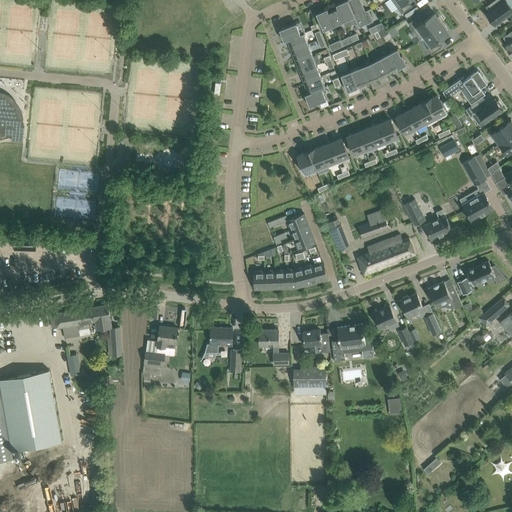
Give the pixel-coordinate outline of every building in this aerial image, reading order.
[(347,0),(345,0),(337,4),(344,21),(354,16),(355,16),(347,0)] [(354,16),(359,27),(373,21),(368,9),(365,11),(360,0),(347,0),(355,16),(354,16)] [(391,0),(402,13),(412,6),(408,0),(407,0),(391,0)] [(491,10),(486,13),(494,25),(511,11),(511,8),(506,0),(494,0),(487,5),(491,10)] [(327,8),(334,25),(344,21),(337,4),(327,8)] [(316,13),(323,30),(334,25),(327,8),(316,13)] [(424,35),(443,22),(438,16),(437,17),(434,13),(423,21),(419,15),(408,23),(420,39),(424,36),(424,35)] [(287,39),(301,34),(300,33),(296,22),(279,29),(284,41),(287,40),(287,39)] [(382,22),(375,25),(378,30),(385,27),(382,22)] [(447,27),(443,22),(424,35),(424,36),(431,45),(427,48),(431,54),(442,46),(438,41),(449,33),(446,28),(447,27)] [(385,27),(378,30),(378,31),(380,36),(381,37),(389,33),(385,27)] [(511,30),(503,37),(508,43),(506,44),(509,49),(507,50),(511,55),(511,53),(511,30)] [(287,39),(287,40),(292,50),(308,44),(304,32),(300,33),(301,34),(287,39)] [(359,39),(357,33),(351,36),(353,41),(359,39)] [(353,41),(351,36),(344,38),(347,44),(353,41)] [(343,46),(340,39),(329,44),(331,51),(343,46)] [(369,44),(367,39),(361,41),(363,47),(369,44)] [(363,47),(361,41),(355,44),(358,49),(363,47)] [(296,61),(313,55),(308,44),(292,50),(296,61)] [(341,57),(349,54),(347,48),(339,51),(341,57)] [(389,53),(398,69),(407,64),(402,55),(401,55),(397,48),(389,53)] [(339,51),(332,54),(335,60),(341,57),(339,51)] [(380,58),(388,73),(398,69),(389,53),(380,58)] [(296,61),(300,71),(317,65),(313,55),(296,61)] [(371,63),(378,79),(388,73),(380,58),(371,63)] [(361,66),(367,83),(378,79),(371,63),(361,66)] [(300,71),(304,82),(321,76),(317,65),(300,71)] [(351,70),(358,87),(367,83),(361,66),(351,70)] [(341,74),(347,91),(358,87),(351,70),(341,74)] [(443,91),(442,91),(447,98),(466,85),(473,94),(487,84),(478,70),(464,80),(462,78),(464,77),(463,76),(461,78),(460,76),(453,82),(454,83),(442,91),(443,91)] [(0,89),(18,90),(19,77),(0,76),(0,89)] [(308,93),(322,88),(325,87),(321,76),(304,82),(308,93)] [(341,85),(338,77),(332,79),(335,87),(341,85)] [(310,106),(326,99),(322,88),(308,93),(305,94),(310,106)] [(437,94),(427,100),(436,117),(447,112),(437,94)] [(1,96),(0,96),(0,139),(12,136),(11,140),(20,141),(21,128),(19,121),(18,121),(18,117),(17,113),(16,109),(14,106),(11,103),(8,100),(5,98),(1,96)] [(477,100),(474,96),(468,100),(471,104),(477,100)] [(477,101),(466,109),(471,116),(477,111),(485,122),(503,110),(501,107),(503,106),(499,100),(497,101),(495,98),(482,107),(477,101)] [(417,105),(426,123),(436,117),(427,100),(417,105)] [(407,110),(416,128),(426,123),(417,105),(407,110)] [(396,116),(406,134),(416,128),(407,110),(396,116)] [(463,113),(458,117),(462,122),(467,119),(463,113)] [(390,118),(379,123),(387,141),(398,137),(390,118)] [(511,121),(511,119),(492,133),(499,143),(511,134),(511,121)] [(369,127),(376,145),(387,141),(379,123),(369,127)] [(358,131),(366,150),(376,145),(369,127),(358,131)] [(440,137),(443,136),(451,132),(449,129),(438,134),(440,137)] [(347,135),(354,154),(366,150),(358,131),(347,135)] [(485,137),(482,132),(472,139),(475,145),(485,137)] [(415,140),(417,143),(428,138),(426,134),(415,140)] [(507,154),(511,150),(511,134),(499,143),(507,154)] [(330,142),(338,160),(349,156),(342,138),(330,142)] [(440,147),(444,156),(459,148),(454,139),(440,147)] [(320,146),(327,165),(338,160),(330,142),(320,146)] [(309,150),(317,169),(327,165),(320,146),(309,150)] [(396,148),(385,153),(386,156),(398,152),(396,148)] [(298,155),(305,173),(317,169),(309,150),(298,155)] [(475,185),(487,178),(474,156),(463,163),(475,185)] [(501,165),(497,161),(488,167),(491,173),(501,165)] [(348,170),(337,175),(338,179),(350,174),(348,170)] [(511,179),(511,180),(508,175),(496,182),(497,185),(503,195),(508,192),(511,198),(511,179)] [(329,183),(318,188),(319,192),(330,187),(329,183)] [(463,204),(461,198),(460,199),(463,204),(462,204),(472,221),(494,209),(484,192),(481,187),(474,191),(477,196),(463,204)] [(56,198),(56,216),(94,217),(95,199),(56,198)] [(405,204),(415,225),(425,219),(415,199),(405,204)] [(436,211),(439,218),(425,224),(431,239),(452,230),(445,215),(442,209),(436,211)] [(287,220),(291,229),(308,223),(304,213),(287,220)] [(389,228),(384,216),(359,226),(363,238),(389,228)] [(278,225),(276,219),(268,222),(270,228),(278,225)] [(291,229),(295,239),(312,232),(308,223),(291,229)] [(349,245),(341,224),(329,228),(338,250),(349,245)] [(295,239),(299,249),(315,242),(312,232),(295,239)] [(281,242),(278,234),(273,236),(276,244),(281,242)] [(357,256),(364,274),(416,254),(409,237),(401,240),(399,234),(380,241),(382,247),(357,256)] [(470,286),(500,272),(501,272),(494,265),(491,266),(489,260),(467,270),(470,276),(466,278),(466,277),(458,281),(463,294),(471,290),(470,286)] [(323,261),(313,264),(317,282),(328,279),(323,261)] [(303,267),(307,284),(317,282),(313,264),(303,267)] [(294,269),(297,287),(307,284),(303,267),(294,269)] [(275,270),(276,288),(286,287),(285,269),(275,270)] [(285,269),(286,287),(297,287),(294,269),(285,269)] [(254,271),(255,289),(265,288),(265,270),(254,271)] [(265,270),(265,288),(276,288),(275,270),(265,270)] [(444,281),(428,288),(436,306),(451,299),(455,308),(463,305),(453,283),(446,286),(444,281)] [(402,300),(400,300),(408,317),(417,313),(418,315),(425,312),(417,293),(409,296),(407,295),(402,297),(402,300)] [(479,317),(486,325),(510,304),(503,297),(479,317)] [(92,306),(95,321),(97,329),(112,327),(108,304),(92,306)] [(390,305),(373,313),(380,328),(384,327),(393,323),(395,327),(399,325),(394,314),(390,305)] [(89,323),(95,321),(92,306),(56,313),(56,314),(50,315),(52,328),(58,327),(58,328),(63,327),(65,339),(91,334),(89,323)] [(433,312),(425,316),(433,334),(441,330),(433,312)] [(373,349),(373,346),(371,336),(365,337),(363,324),(337,327),(339,341),(333,342),(332,341),(334,361),(345,360),(344,346),(361,344),(362,348),(372,347),(372,349),(373,349)] [(174,354),(176,343),(178,328),(160,325),(156,352),(146,350),(143,373),(162,375),(165,353),(174,354)] [(207,344),(205,352),(216,352),(218,352),(218,345),(232,345),(233,327),(211,326),(210,344),(207,344)] [(406,327),(398,331),(405,346),(406,346),(413,342),(411,338),(408,331),(406,327)] [(415,328),(408,331),(411,338),(413,342),(420,338),(415,328)] [(273,363),(289,362),(289,352),(279,353),(278,329),(259,329),(260,346),(273,346),(273,363)] [(320,329),(302,331),(304,345),(310,345),(311,353),(320,352),(330,350),(328,331),(320,332),(320,329)] [(112,337),(113,355),(122,354),(121,336),(112,337)] [(230,371),(240,371),(241,349),(231,349),(230,371)] [(76,353),(68,355),(72,375),(80,373),(76,353)] [(60,355),(64,375),(71,374),(67,354),(60,355)] [(301,368),(293,368),(294,386),(304,386),(304,392),(326,391),(326,366),(301,366),(301,368)] [(509,390),(511,387),(511,367),(499,379),(509,390)] [(50,369),(0,378),(0,387),(11,450),(63,441),(50,369)] [(182,372),(181,380),(189,382),(190,373),(182,372)] [(193,384),(199,390),(203,386),(197,380),(193,384)] [(0,460),(13,458),(11,450),(0,387),(0,460)] [(400,397),(388,399),(389,409),(401,408),(400,397)]
